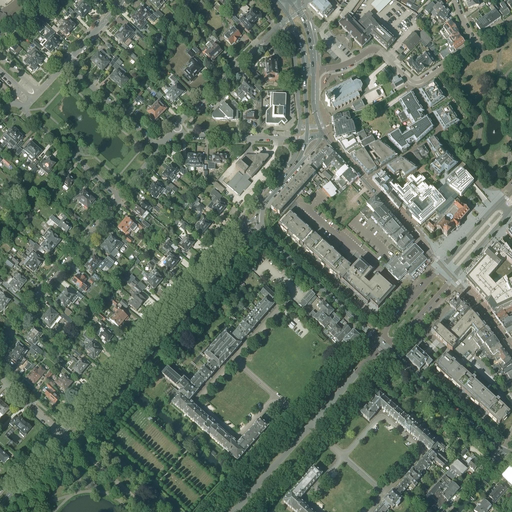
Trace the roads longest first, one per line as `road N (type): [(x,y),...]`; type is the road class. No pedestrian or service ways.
road 1 (tertiary): [(61,433),(234,232)]
road 2 (residential): [(0,342),(120,196)]
road 3 (secondary): [(260,229),(382,343)]
road 4 (residential): [(234,359),(198,400),(232,434),(275,395)]
road 5 (residential): [(385,493),(418,456),(417,446),(381,417),(343,456)]
road 6 (secondary): [(382,343),(500,449)]
road 7 (residential): [(176,126),(259,45),(278,31),(296,32)]
road 8 (residential): [(306,139),(189,135),(176,126)]
road 9 (residential): [(22,110),(120,196)]
road 10 (residential): [(160,148),(66,63)]
